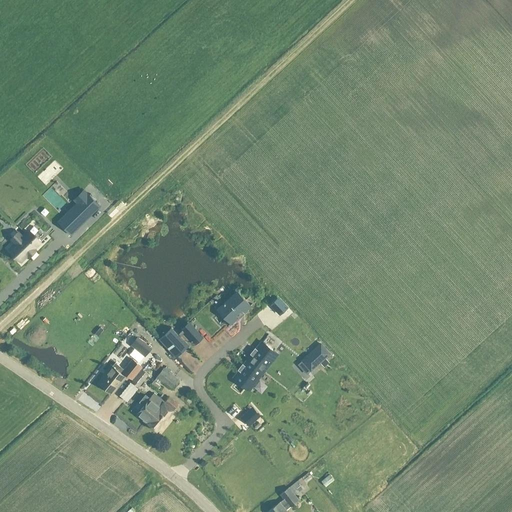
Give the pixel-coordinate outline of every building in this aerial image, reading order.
[(74,209),(60,222),(65,228),(70,233),(84,219),(99,205),(94,200),(88,195),(74,209)] [(61,202),(65,211),(77,205),(73,196),(61,202)] [(19,239),(9,248),(15,254),(21,260),(30,251),(40,242),(34,236),(28,230),(19,239)] [(237,290),(217,309),(230,323),(250,305),(237,290)] [(171,327),(158,338),(176,357),(188,346),(179,336),(184,331),(183,329),(177,334),(171,327)] [(277,353),(262,341),(248,359),(263,371),(277,353)] [(152,348),(144,342),(138,350),(145,356),(152,348)] [(329,353),(321,343),(302,360),(311,369),(329,353)] [(105,373),(98,381),(112,393),(126,376),(131,380),(143,367),(133,358),(123,368),(116,361),(113,364),(112,364),(105,372),(105,373)] [(248,389),(263,371),(248,359),(233,378),(248,389)] [(311,369),(304,363),(300,367),(306,374),(311,369)] [(162,381),(173,390),(181,380),(164,366),(154,379),(160,384),(162,381)] [(142,369),(131,381),(138,387),(148,374),(142,369)] [(154,392),(150,398),(145,394),(139,401),(144,405),(137,414),(147,422),(163,404),(162,402),(163,400),(154,392)] [(162,402),(163,404),(147,422),(157,431),(175,410),(174,410),(179,405),(169,397),(165,402),(163,400),(162,402)] [(246,411),(240,416),(248,425),(254,420),(246,411)] [(328,474),(323,479),(327,483),(332,479),(328,474)] [(284,498),(280,502),(280,501),(267,511),(266,511),(288,511),(286,510),(299,500),(293,492),(294,491),(296,493),(304,487),(299,481),(294,484),(293,483),(280,494),(284,498)] [(122,511),(131,511),(139,507),(136,502),(122,511)]
